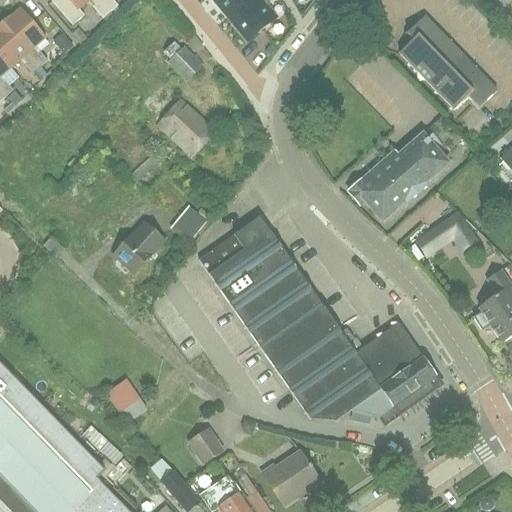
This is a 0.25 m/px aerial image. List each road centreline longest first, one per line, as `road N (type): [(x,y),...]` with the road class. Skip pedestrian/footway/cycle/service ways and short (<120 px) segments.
road 1 (residential): [(504,427),(430,306),(312,189),(290,156),(280,112)]
road 2 (unknown): [(430,478),(388,443),(222,398)]
road 3 (tertiary): [(382,511),(504,427)]
road 4 (residential): [(280,112),(186,0)]
road 5 (residential): [(280,112),(350,0)]
